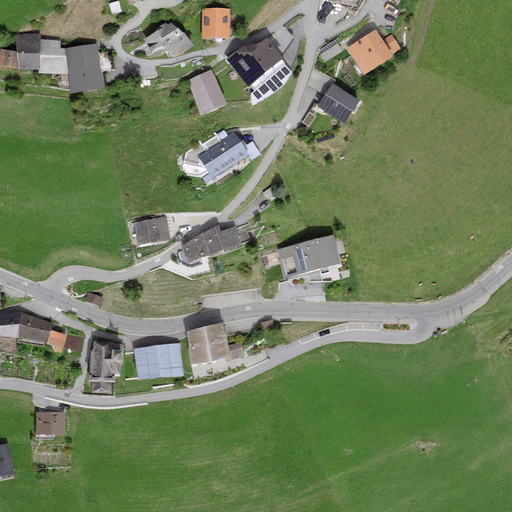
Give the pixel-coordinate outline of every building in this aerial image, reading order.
[(118,1),(108,4),(111,15),(122,12),(118,1)] [(230,9),(202,9),(202,39),(230,39),(230,9)] [(159,30),(144,39),(154,57),(168,50),(172,56),(194,46),(184,32),(182,32),(170,23),(168,25),(165,23),(157,28),(159,30)] [(286,30),(273,42),(283,55),(294,39),(286,30)] [(375,30),(347,48),(364,75),(393,56),(392,55),(401,49),(392,35),(382,41),(375,30)] [(26,34),(15,36),(17,52),(19,68),(19,70),(39,69),(40,39),(40,34),(26,34)] [(243,45),(225,59),(248,88),(249,87),(286,58),(283,55),(273,42),(268,36),(258,44),(243,45)] [(60,41),(40,39),(39,69),(39,74),(68,75),(64,49),(60,48),(60,41)] [(342,51),(337,43),(320,54),(325,62),(342,51)] [(99,54),(97,44),(65,48),(71,93),(103,88),(101,72),(99,54)] [(0,65),(19,68),(17,52),(1,49),(0,52),(0,65)] [(112,52),(99,54),(101,72),(115,70),(112,52)] [(292,65),(286,58),(249,87),(252,103),(279,87),(292,65)] [(332,83),(334,84),(336,80),(313,68),(308,86),(324,95),(332,83)] [(211,70),(188,81),(201,115),(227,104),(211,70)] [(334,84),(332,83),(324,95),(317,106),(344,124),(359,100),(334,84)] [(200,145),(186,152),(183,165),(207,170),(212,179),(249,156),(240,143),(233,132),(220,141),(215,132),(198,142),(200,145)] [(243,140),(240,143),(249,156),(252,160),(260,154),(252,142),(246,145),(243,140)] [(166,217),(133,223),(137,245),(171,239),(166,217)] [(202,233),(210,255),(251,241),(247,231),(237,235),(235,226),(221,231),(218,225),(202,233)] [(210,255),(202,233),(181,247),(188,263),(210,255)] [(333,236),(278,250),(285,279),(341,264),(333,236)] [(104,298),(88,293),(85,302),(101,307),(104,298)] [(0,315),(0,336),(18,337),(46,343),(63,349),(63,348),(67,335),(51,330),(53,323),(21,312),(0,315)] [(272,320),(260,323),(262,331),(274,327),(272,320)] [(224,323),(186,331),(193,363),(223,356),(231,355),(228,345),(224,323)] [(84,339),(67,335),(63,348),(81,353),(84,339)] [(111,341),(94,341),(94,348),(90,352),(89,381),(92,381),(112,382),(115,382),(115,375),(121,375),(120,362),(124,362),(124,345),(111,342),(111,341)] [(239,342),(228,345),(231,355),(223,356),(225,362),(243,356),(239,342)] [(179,344),(134,349),(138,380),(183,375),(179,344)] [(112,382),(92,381),(91,393),(111,394),(112,382)] [(65,412),(36,413),(36,435),(65,434),(65,412)] [(8,444),(0,445),(0,476),(14,474),(8,444)]
